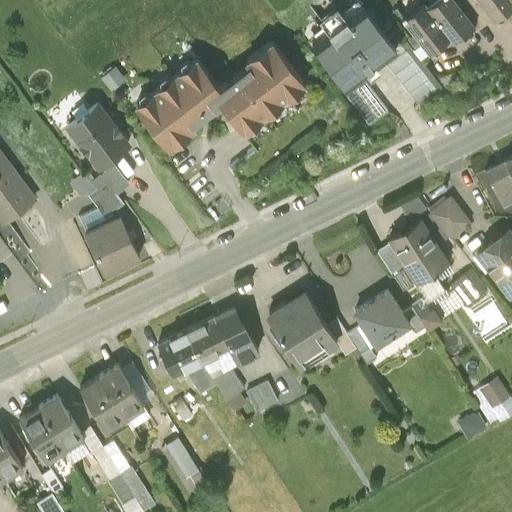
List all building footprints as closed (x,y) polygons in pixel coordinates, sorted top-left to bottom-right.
[(440,41),(449,35),(421,0),(405,13),(403,11),(401,13),(430,50),(436,51),(440,47),(440,41)] [(422,0),(421,0),(449,35),(452,39),(462,31),(469,32),(473,29),(474,26),(472,24),(473,23),(454,0),(430,0),(425,4),(422,0)] [(505,8),(511,2),(511,0),(480,0),(494,17),(500,18),(505,15),(505,8)] [(396,48),(361,3),(345,15),(341,9),(324,22),(328,28),(312,40),(346,85),(396,48)] [(214,104),(220,99),(240,126),(245,126),(303,83),(303,79),(272,38),(267,37),(245,54),(244,58),(250,66),(228,83),(224,78),(218,82),(199,56),(194,56),(137,99),(137,104),(166,143),(171,143),(193,127),(194,123),(193,120),(200,115),(195,109),(210,98),(214,104)] [(128,142),(98,102),(88,109),(84,103),(73,111),(77,117),(67,124),(80,141),(80,144),(86,153),(90,154),(98,165),(128,142)] [(24,179),(0,146),(0,210),(6,219),(31,201),(18,183),(24,179)] [(511,154),(485,168),(502,203),(511,198),(511,154)] [(455,234),(475,213),(451,190),(431,210),(455,234)] [(140,254),(118,208),(115,207),(106,214),(98,204),(78,214),(105,271),(140,254)] [(447,259),(421,218),(402,229),(401,227),(388,235),(427,296),(444,285),(433,268),(447,259)] [(511,281),(511,233),(508,229),(493,241),(492,239),(477,250),(505,287),(511,281)] [(453,276),(468,301),(487,290),(472,265),(453,276)] [(387,287),(354,308),(376,341),(408,319),(387,287)] [(336,336),(306,289),(287,301),(282,300),(269,309),(267,314),(298,362),(336,336)] [(232,305),(186,327),(200,357),(228,344),(236,359),(258,348),(251,333),(249,334),(242,319),(240,320),(232,305)] [(200,357),(186,327),(156,341),(164,356),(159,358),(162,365),(166,362),(170,370),(200,357)] [(116,362),(98,373),(123,413),(141,402),(116,362)] [(474,386),(491,422),(511,411),(511,390),(503,372),(474,386)] [(123,413),(98,373),(80,385),(105,425),(123,413)] [(258,406),(281,395),(271,374),(248,385),(258,406)] [(56,393),(38,404),(63,445),(81,434),(56,393)] [(63,445),(38,404),(18,417),(43,457),(63,445)] [(478,405),(460,418),(471,435),(489,422),(478,405)] [(182,431),(164,442),(191,487),(209,476),(182,431)] [(0,432),(0,471),(3,476),(21,465),(0,432)] [(44,471),(56,487),(65,481),(52,465),(44,471)] [(40,497),(47,511),(69,511),(58,488),(40,497)]
